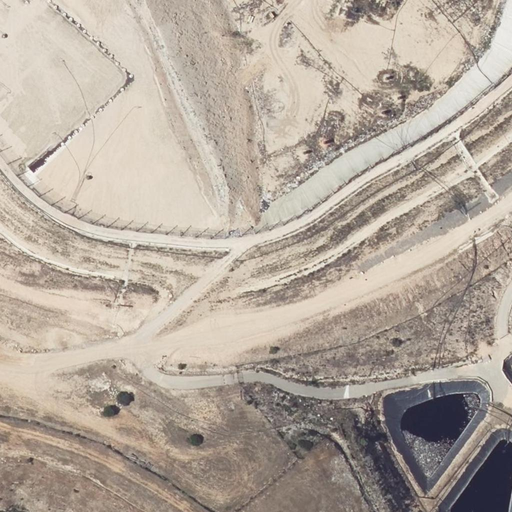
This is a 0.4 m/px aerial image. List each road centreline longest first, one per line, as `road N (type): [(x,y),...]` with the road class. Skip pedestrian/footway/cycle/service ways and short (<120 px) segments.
road 1 (track): [(0,358),(42,364),(158,346),(330,300),(404,267),(511,202)]
road 2 (track): [(134,349),(158,380),(252,378),(352,391),(478,369),(498,356),(511,286)]
